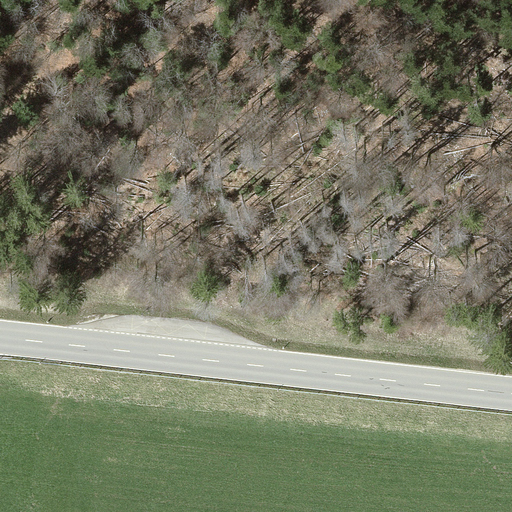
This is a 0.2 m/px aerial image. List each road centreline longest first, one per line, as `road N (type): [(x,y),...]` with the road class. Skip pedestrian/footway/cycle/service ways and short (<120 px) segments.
road 1 (primary): [(511,392),(0,335)]
road 2 (track): [(347,0),(511,33)]
